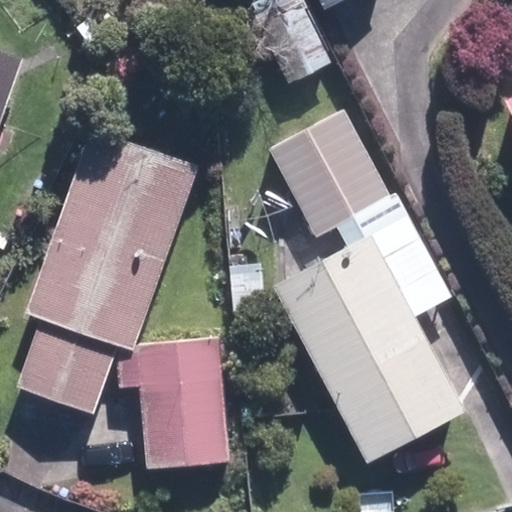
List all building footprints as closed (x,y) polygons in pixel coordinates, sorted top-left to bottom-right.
[(335,61),(303,0),(262,0),(250,6),(290,84),(335,61)] [(0,135),(28,56),(0,45),(0,135)] [(348,110),(272,149),(316,235),(392,196),(348,110)] [(202,166),(94,128),(30,311),(43,315),(18,385),(97,413),(121,344),(137,350),(202,166)] [(454,295),(406,207),(268,282),(366,462),(464,409),(414,316),(454,295)] [(144,354),(120,356),(123,386),(145,384),(151,466),(233,460),(224,337),(143,343),(144,354)]
